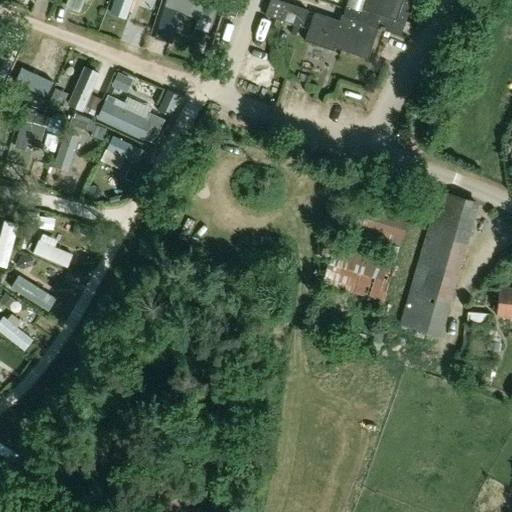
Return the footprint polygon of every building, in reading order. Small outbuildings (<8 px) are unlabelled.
[(131,0),(131,9),(143,10),(144,0),(131,0)] [(210,22),(215,7),(194,0),(166,0),(155,38),(169,43),(179,12),(210,22)] [(307,10),(277,0),(269,0),(265,14),(301,27),(307,10)] [(333,49),(367,60),(377,29),(399,37),(411,0),(365,0),(362,10),(346,4),(343,15),(341,15),(339,21),(314,13),(304,42),(332,51),(333,49)] [(68,78),(80,51),(68,46),(56,72),(68,78)] [(305,84),(307,77),(300,74),(297,82),(305,84)] [(134,134),(142,138),(149,123),(105,103),(98,118),(126,131),(124,136),(131,140),(134,134)] [(87,156),(93,130),(82,127),(76,154),(87,156)] [(263,232),(275,203),(239,188),(226,216),(263,232)] [(438,192),(399,325),(439,337),(478,204),(438,192)] [(408,218),(352,202),(344,231),(399,247),(408,218)] [(21,216),(9,257),(23,261),(36,220),(21,216)] [(54,235),(50,251),(85,260),(89,244),(54,235)] [(321,285),(382,302),(393,264),(332,246),(321,285)] [(33,284),(65,300),(70,289),(38,273),(33,284)] [(497,317),(511,318),(511,289),(499,288),(497,317)] [(11,319),(40,345),(49,334),(20,309),(11,319)] [(466,321),(488,323),(489,314),(467,312),(466,321)] [(464,323),(460,358),(483,360),(487,326),(464,323)] [(501,344),(487,342),(486,350),(500,352),(501,344)] [(0,364),(12,373),(21,361),(0,346),(0,364)] [(486,365),(477,364),(476,375),(485,376),(486,365)] [(97,456),(133,471),(140,454),(104,440),(97,456)]
